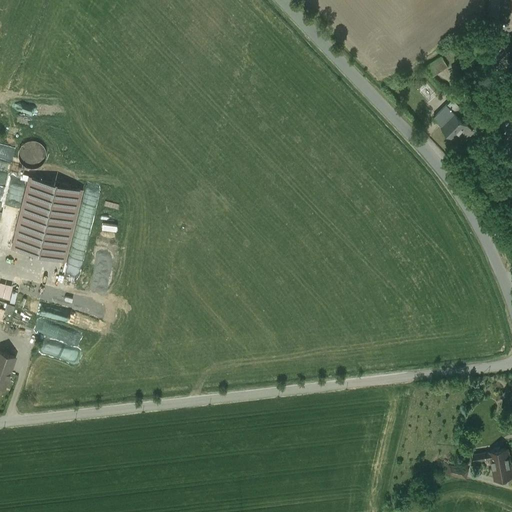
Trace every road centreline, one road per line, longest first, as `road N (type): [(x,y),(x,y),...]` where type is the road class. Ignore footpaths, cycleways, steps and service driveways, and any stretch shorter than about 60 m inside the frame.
road 1 (unclassified): [(511,362),(0,423)]
road 2 (tertiary): [(511,300),(449,175),(281,0)]
road 3 (unclassified): [(511,164),(498,0)]
